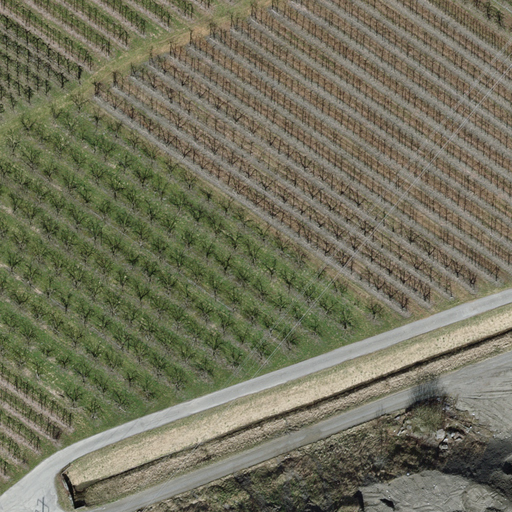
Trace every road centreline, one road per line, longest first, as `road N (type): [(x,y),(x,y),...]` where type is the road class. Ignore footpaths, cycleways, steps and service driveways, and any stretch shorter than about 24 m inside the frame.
road 1 (track): [(3,505),(76,448),(511,293)]
road 2 (track): [(511,358),(106,511)]
